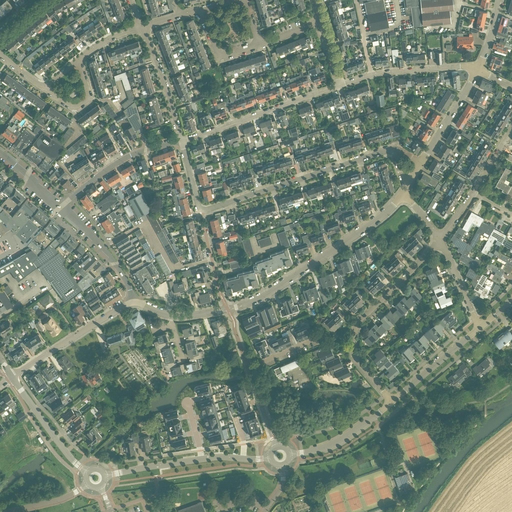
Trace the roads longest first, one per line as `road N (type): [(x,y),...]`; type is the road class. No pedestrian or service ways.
road 1 (residential): [(133,302),(184,315),(258,299),(364,230),(402,194)]
road 2 (residential): [(392,401),(355,358),(355,324),(438,239)]
road 3 (residential): [(201,208),(392,149)]
road 4 (residential): [(181,140),(340,85)]
road 5 (residential): [(12,377),(133,302)]
road 6 (residential): [(340,85),(380,72),(477,69)]
road 7 (residential): [(62,205),(134,152),(181,140)]
road 8 (residential): [(133,302),(103,247),(62,205)]
road 9 (tertiary): [(12,377),(87,472)]
road 10 (residential): [(181,140),(142,26)]
